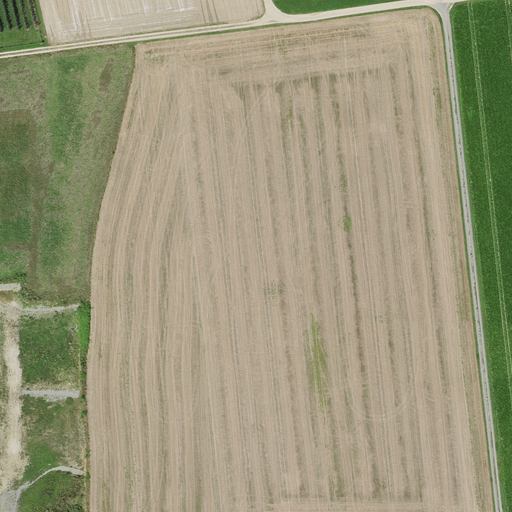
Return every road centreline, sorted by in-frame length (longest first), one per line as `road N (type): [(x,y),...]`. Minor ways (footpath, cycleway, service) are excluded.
road 1 (track): [(446,0),(497,511)]
road 2 (track): [(0,51),(428,0)]
